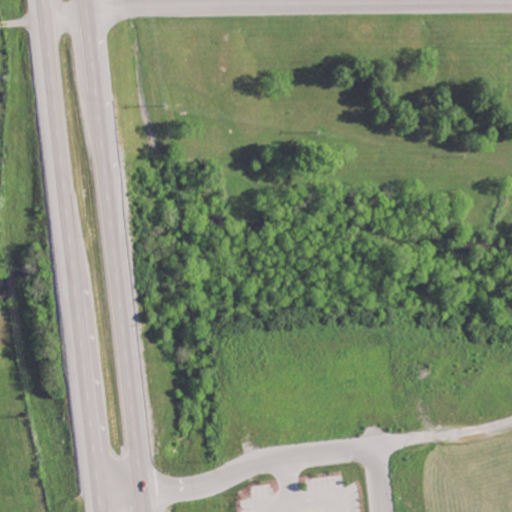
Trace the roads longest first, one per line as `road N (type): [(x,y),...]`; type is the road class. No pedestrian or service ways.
road 1 (trunk): [(43,0),(100,511)]
road 2 (trunk): [(143,493),(86,0)]
road 3 (residential): [(46,20),(142,3),(401,0)]
